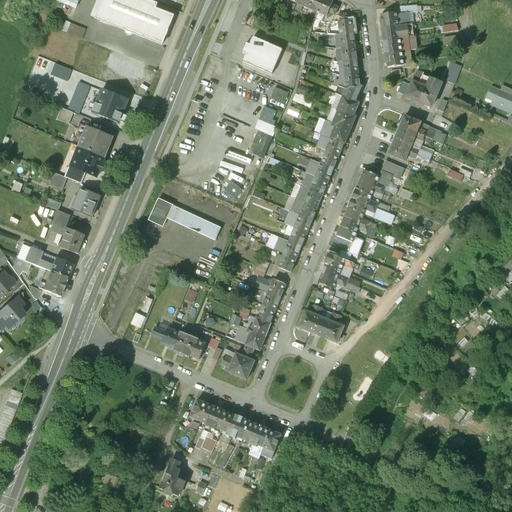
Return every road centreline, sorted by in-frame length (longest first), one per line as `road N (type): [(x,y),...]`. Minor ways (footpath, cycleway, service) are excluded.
road 1 (primary): [(74,329),(208,0)]
road 2 (track): [(323,366),(511,161)]
road 3 (residential): [(278,342),(372,95)]
road 4 (primary): [(0,511),(74,329)]
road 5 (residential): [(304,423),(465,484)]
road 6 (residential): [(74,329),(190,380)]
